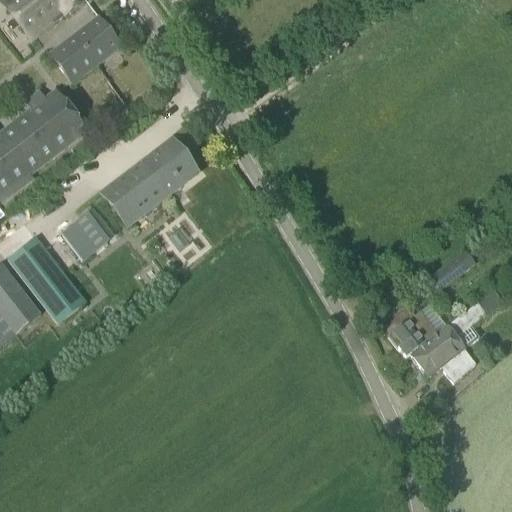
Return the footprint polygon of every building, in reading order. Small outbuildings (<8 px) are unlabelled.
[(66,20),(86,4),(83,0),(3,0),(0,2),(32,44),(65,19),(66,20)] [(98,20),(54,53),(49,57),(72,87),(121,50),(98,20)] [(55,95),(47,101),(39,91),(24,102),(32,113),(0,137),(0,201),(2,204),(32,181),(29,178),(85,133),(55,95)] [(127,230),(132,226),(197,176),(171,142),(101,196),(127,230)] [(81,264),(113,240),(92,214),(61,238),(81,264)] [(57,328),(86,306),(36,241),(7,263),(57,328)] [(465,255),(422,286),(432,299),(474,267),(465,255)] [(0,350),(41,318),(1,268),(0,268),(0,350)] [(454,387),(477,369),(456,343),(486,319),(485,317),(496,309),(487,297),(476,305),(446,330),(436,337),(410,359),(428,381),(431,379),(430,378),(440,370),(454,387)] [(446,330),(428,308),(411,322),(404,313),(383,326),(389,337),(387,340),(405,363),(410,359),(436,337),(446,330)]
